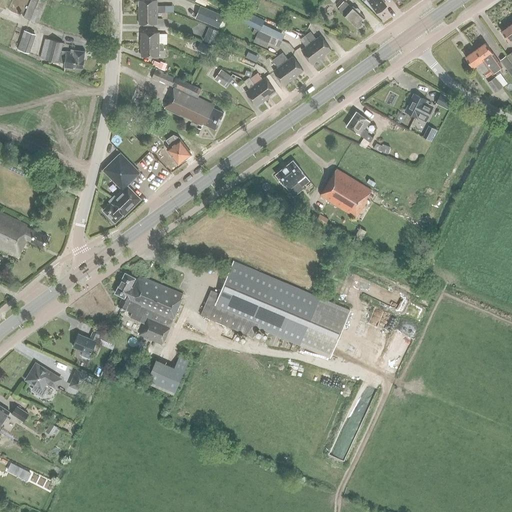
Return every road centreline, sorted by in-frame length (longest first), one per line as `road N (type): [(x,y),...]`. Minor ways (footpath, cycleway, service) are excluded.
road 1 (primary): [(85,270),(409,36)]
road 2 (tertiary): [(85,270),(80,226),(108,105),(112,0)]
